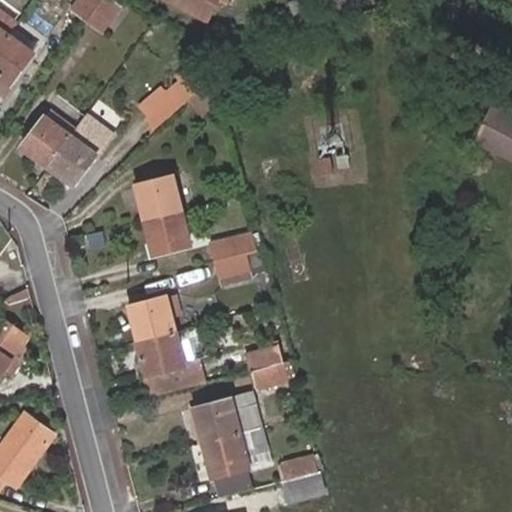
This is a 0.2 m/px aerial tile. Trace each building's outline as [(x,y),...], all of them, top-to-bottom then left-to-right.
[(87,21),(102,0),(79,0),(72,9),(87,21)] [(123,7),(113,0),(102,0),(87,21),(103,33),(123,7)] [(165,0),(208,21),(219,1),(226,4),(228,0),(165,0)] [(313,8),(310,0),(295,0),(290,2),(295,16),(313,8)] [(0,7),(0,47),(11,32),(19,21),(0,7)] [(12,85),(36,52),(11,32),(0,47),(0,82),(3,79),(12,85)] [(217,76),(211,55),(205,50),(171,79),(190,101),(217,76)] [(204,117),(223,101),(217,76),(190,101),(204,117)] [(0,93),(3,96),(12,85),(3,79),(0,82),(0,93)] [(511,161),(511,112),(496,104),(476,143),(511,161)] [(22,146),(49,166),(73,133),(47,113),(22,146)] [(99,158),(115,136),(86,114),(80,123),(73,133),(49,166),(75,186),(97,156),(99,158)] [(144,219),(183,209),(174,175),(135,183),(144,219)] [(193,246),(183,209),(144,219),(154,256),(193,246)] [(210,241),(216,261),(246,254),(241,233),(210,241)] [(252,274),(268,270),(263,249),(246,254),(216,261),(221,287),(254,279),(252,274)] [(129,305),(138,340),(177,330),(169,294),(129,305)] [(250,370),(252,370),(292,359),(277,305),(267,307),(277,344),(246,352),(250,370)] [(27,343),(31,337),(0,315),(0,380),(7,371),(27,343)] [(208,363),(198,325),(177,330),(187,369),(197,366),(202,365),(208,363)] [(201,383),(197,366),(187,369),(177,330),(138,340),(153,396),(184,388),(185,387),(201,383)] [(33,348),(27,343),(7,371),(13,375),(33,348)] [(257,389),(297,378),(292,359),(252,370),(257,389)] [(206,382),(202,365),(197,366),(201,383),(206,382)] [(194,408),(203,443),(263,427),(254,392),(194,408)] [(17,487),(57,434),(26,411),(0,446),(0,488),(7,479),(17,487)] [(251,468),(249,457),(269,452),(263,427),(203,443),(212,479),(214,479),(250,469),(251,468)] [(272,463),(269,452),(249,457),(251,468),(272,463)] [(278,461),(283,480),(318,471),(313,452),(278,461)] [(250,469),(214,479),(219,497),(255,488),(250,469)] [(288,503),(328,493),(322,470),(318,471),(283,480),(288,503)]
